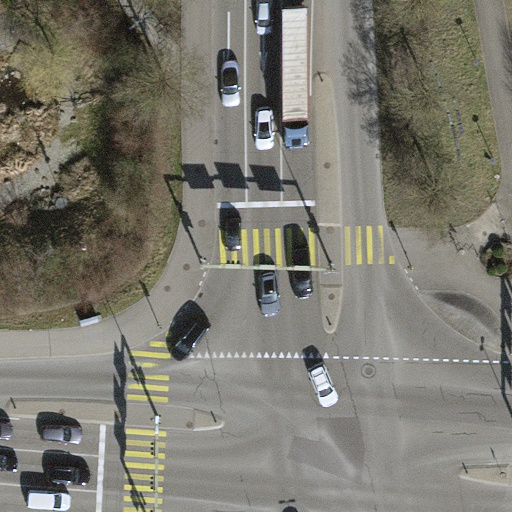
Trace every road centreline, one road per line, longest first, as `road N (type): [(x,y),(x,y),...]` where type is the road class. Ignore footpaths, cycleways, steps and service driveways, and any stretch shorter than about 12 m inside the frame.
road 1 (secondary): [(322,0),(325,246),(338,437)]
road 2 (primary): [(338,437),(0,417)]
road 3 (primary): [(511,450),(338,437)]
